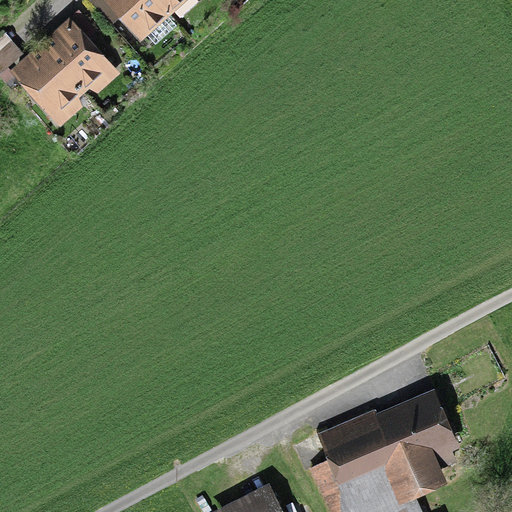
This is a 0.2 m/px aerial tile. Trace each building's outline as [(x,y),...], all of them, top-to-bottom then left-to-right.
[(155,0),(90,0),(112,23),(121,15),(142,38),(169,14),(155,0)] [(155,0),(169,14),(184,0),(155,0)] [(99,28),(79,6),(38,43),(89,100),(122,70),(91,35),(99,28)] [(23,51),(4,29),(0,31),(0,70),(1,71),(23,51)] [(38,43),(10,68),(61,125),(89,100),(38,43)] [(442,466),(458,459),(453,448),(461,444),(434,385),(378,410),(376,406),(317,432),(329,458),(310,466),(331,511),(341,511),(343,511),(424,511),(416,492),(447,478),(442,466)] [(285,511),(270,481),(211,510),(211,511),(285,511)]
